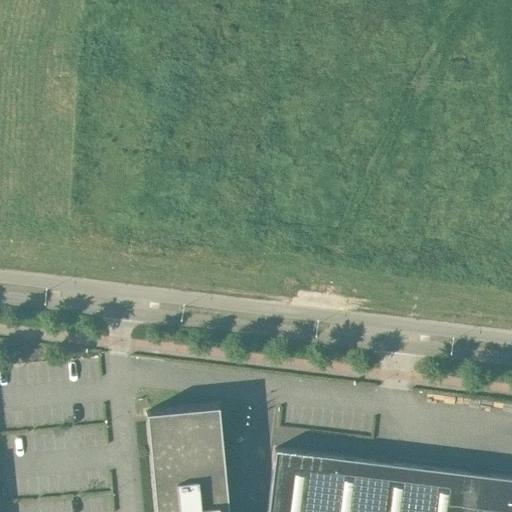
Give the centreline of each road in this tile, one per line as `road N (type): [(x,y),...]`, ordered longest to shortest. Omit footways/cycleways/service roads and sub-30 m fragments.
road 1 (unclassified): [(122,312),(399,346)]
road 2 (unclassified): [(402,324),(125,291)]
road 3 (unclassified): [(125,291),(0,275)]
road 4 (unclassified): [(0,297),(122,312)]
